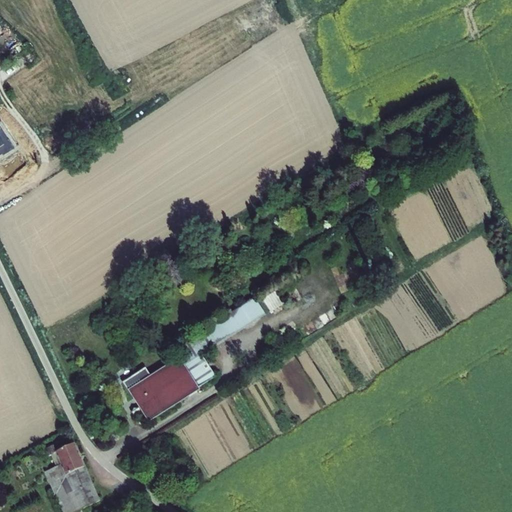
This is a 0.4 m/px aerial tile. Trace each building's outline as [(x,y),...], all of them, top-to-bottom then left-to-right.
[(178,364),(196,393),(213,382),(200,361),(264,320),(253,303),(172,355),(178,364)] [(198,397),(178,364),(127,397),(148,429),(198,397)] [(51,447),(41,452),(45,459),(53,454),(64,476),(58,478),(65,493),(71,490),(74,496),(91,487),(71,445),(54,454),(51,447)] [(77,511),(80,510),(77,504),(77,502),(94,494),(94,493),(91,487),(74,496),(71,490),(65,493),(58,478),(64,476),(53,454),(48,457),(54,468),(44,474),(61,511),(77,511)] [(77,502),(77,504),(80,510),(98,501),(94,493),(94,494),(77,502)]
